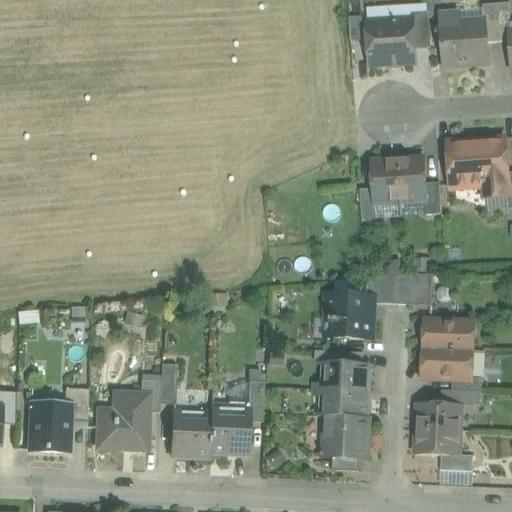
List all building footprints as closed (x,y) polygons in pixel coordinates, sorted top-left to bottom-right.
[(362,18),(362,7),(361,1),(348,2),(349,19),(362,18)] [(362,18),(363,24),(367,24),(412,21),(412,15),(419,14),(419,3),(362,7),(362,18)] [(510,11),(497,12),(499,44),(511,43),(510,25),(511,25),(510,11)] [(497,12),(484,13),(485,24),(486,45),(499,44),(497,12)] [(419,14),(412,15),(412,21),(413,21),(415,51),(431,50),(429,14),(419,14)] [(485,24),(459,25),(459,16),(441,18),(445,69),(446,68),(488,66),(486,45),(485,24)] [(362,18),(349,19),(351,43),(364,42),(363,24),(362,18)] [(412,21),(367,24),(370,68),(416,65),(415,51),(413,21),(412,21)] [(505,142),(469,144),(468,143),(449,144),(452,190),(485,188),(486,199),(508,198),(509,198),(507,175),(505,142)] [(425,160),(398,162),(401,204),(426,202),(427,202),(426,186),(425,160)] [(398,162),(372,164),(374,191),(375,206),(376,206),(401,204),(398,162)] [(440,185),(426,186),(427,202),(426,202),(427,217),(442,216),(440,185)] [(374,191),(360,191),(362,223),(377,222),(377,218),(376,206),(375,206),(374,191)] [(508,198),(486,199),(487,217),(509,215),(509,211),(508,198)] [(377,218),(402,216),(401,204),(376,206),(377,218)] [(434,276),(412,277),(410,307),(432,308),(434,276)] [(412,277),(398,278),(396,307),(410,307),(412,277)] [(398,278),(368,280),(368,299),(375,299),(375,306),(396,307),(398,278)] [(366,280),(339,282),(338,297),(368,299),(368,280),(366,280)] [(338,297),(328,297),(326,340),(373,342),(375,306),(375,299),(368,299),(338,297)] [(476,326),(425,323),(424,351),(475,354),(476,326)] [(475,354),(424,351),(423,352),(424,352),(423,378),(422,378),(422,379),(453,381),(473,382),(473,380),(474,355),(475,354)] [(364,355),(335,353),(334,365),(364,367),(364,355)] [(334,365),(327,365),(326,385),(326,392),(368,394),(370,367),(364,367),(334,365)] [(177,367),(162,367),(161,383),(160,407),(175,407),(177,367)] [(266,367),(250,367),(250,383),(265,384),(266,367)] [(473,382),(453,381),(452,393),(482,394),(483,381),(473,380),(473,382)] [(161,383),(141,382),(141,397),(148,397),(148,415),(159,415),(160,407),(161,383)] [(265,384),(250,383),(248,411),(250,411),(249,423),(263,424),(265,384)] [(88,392),(65,391),(65,408),(73,408),(72,424),(87,425),(88,392)] [(368,394),(326,392),(326,398),(325,418),(326,418),(367,420),(368,394)] [(443,392),(442,407),(461,408),(476,408),(482,401),(482,394),(452,393),(443,392)] [(16,395),(0,394),(0,409),(2,409),(1,427),(15,427),(16,395)] [(141,397),(123,396),(122,413),(100,412),(98,450),(146,452),(148,415),(148,397),(141,397)] [(65,408),(31,406),(29,453),(69,455),(70,426),(72,426),(72,424),(73,408),(65,408)] [(442,407),(419,406),(418,431),(460,433),(461,408),(442,407)] [(248,411),(212,410),(211,414),(210,456),(248,457),(249,423),(250,411),(248,411)] [(211,414),(173,413),(171,459),(209,461),(210,456),(211,414)] [(367,420),(326,418),(324,459),(333,459),(360,460),(370,460),(370,459),(368,459),(369,421),(371,421),(371,420),(367,420)] [(460,433),(418,431),(417,457),(442,458),(459,458),(459,457),(460,433)] [(276,454),(267,461),(274,470),(283,464),(276,454)] [(459,458),(442,458),(441,472),(473,474),(474,458),(459,457),(459,458)] [(360,460),(333,459),(332,472),(359,473),(360,460)]
